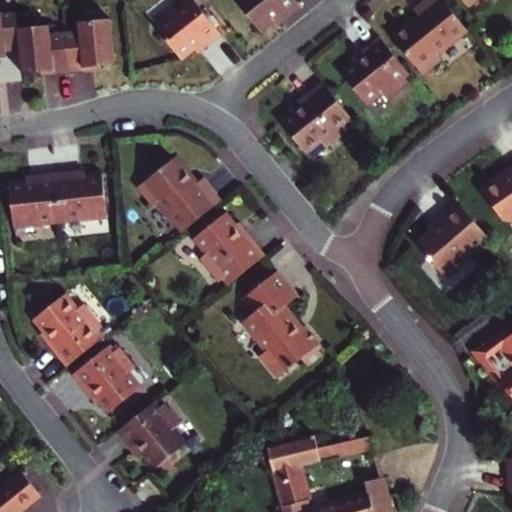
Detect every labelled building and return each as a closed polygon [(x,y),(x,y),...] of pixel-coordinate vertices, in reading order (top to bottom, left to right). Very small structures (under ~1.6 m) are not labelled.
[(179,0),(151,24),(178,57),(191,47),(196,52),(219,33),(192,0),(179,0)] [(293,0),(234,0),(258,30),(272,19),(275,23),(298,5),(293,0)] [(438,54),(468,30),(443,0),(423,0),(413,9),(418,14),(392,35),(424,75),(443,60),(438,54)] [(462,0),(485,28),(502,14),(498,9),(508,0),(462,0)] [(0,60),(3,61),(1,48),(16,47),(15,30),(13,14),(0,15),(0,60)] [(77,35),(62,37),(66,68),(80,66),(81,69),(113,66),(108,20),(76,24),(77,35)] [(46,27),(15,30),(16,47),(20,76),(51,73),(50,70),(66,68),(62,37),(47,38),(46,27)] [(407,84),(404,80),(402,77),(408,72),(379,37),(362,50),(365,54),(355,62),(341,73),(368,106),(383,93),(388,99),(407,84)] [(365,54),(362,50),(352,59),(355,62),(365,54)] [(352,130),(348,125),(346,123),(352,118),(323,82),(299,102),(302,106),(292,114),(281,123),(307,156),(323,143),(328,150),(352,130)] [(302,106),(299,102),(289,110),(292,114),(302,106)] [(154,201),(179,231),(218,199),(200,176),(194,182),(173,156),(134,187),(148,206),(154,201)] [(511,165),(511,163),(498,172),(502,173),(511,167),(511,165)] [(511,165),(511,167),(502,173),(498,172),(481,183),(501,216),(510,218),(511,216),(511,165)] [(56,175),(62,225),(108,220),(103,177),(84,179),(83,172),(56,175)] [(15,230),(62,225),(56,175),(27,179),(28,184),(10,186),(15,230)] [(444,273),(490,235),(458,197),(439,212),(443,216),(430,227),(416,238),(444,273)] [(427,222),(430,227),(443,216),(439,212),(427,222)] [(216,282),(219,279),(222,277),(228,283),(264,255),(244,231),(240,234),(232,224),(223,213),(192,239),(204,254),(197,259),(216,282)] [(236,221),(232,224),(240,234),(244,231),(236,221)] [(261,356),(279,378),(320,344),(305,326),(301,330),(283,308),(296,297),(276,272),(245,297),(256,311),(253,314),(243,321),(267,351),(261,356)] [(225,286),(228,283),(222,277),(219,279),(225,286)] [(96,332),(99,329),(101,327),(83,304),(77,309),(65,294),(33,319),(43,331),(50,340),(47,343),(66,367),(101,339),(96,332)] [(242,300),(253,314),(256,311),(245,297),(242,300)] [(104,335),(99,329),(96,332),(101,339),(104,335)] [(39,334),(47,343),(50,340),(43,331),(39,334)] [(511,331),(505,337),(502,335),(499,335),(497,335),(494,336),(480,347),(489,359),(488,365),(495,375),(502,375),(509,385),(507,386),(511,392),(511,391),(511,331)] [(111,343),(107,346),(112,352),(116,349),(111,343)] [(118,347),(116,349),(112,352),(107,346),(73,374),(86,390),(89,387),(98,398),(109,412),(141,387),(128,371),(134,367),(118,347)] [(476,350),(488,365),(489,359),(480,347),(476,350)] [(94,400),(98,398),(89,387),(86,390),(94,400)] [(136,443),(143,453),(155,467),(158,465),(162,470),(172,462),(167,457),(186,442),(174,427),(180,423),(163,402),(161,404),(157,407),(154,402),(119,430),(132,446),(136,443)] [(372,435),(318,449),(321,461),(351,454),(352,460),(377,454),(372,435)] [(321,461),(318,449),(315,436),(269,447),(285,511),(392,511),(384,480),(368,485),(371,495),(311,511),(306,511),(296,469),(322,463),(321,461)] [(136,443),(132,446),(140,456),(143,453),(136,443)] [(21,511),(38,499),(20,476),(0,491),(0,511),(21,511)] [(202,511),(203,501),(203,500),(202,500),(201,500),(196,501),(196,502),(196,505),(195,505),(196,508),(194,509),(195,511),(193,511),(202,511)]
